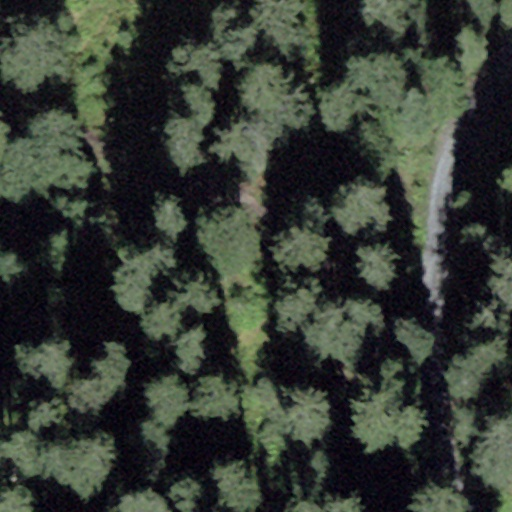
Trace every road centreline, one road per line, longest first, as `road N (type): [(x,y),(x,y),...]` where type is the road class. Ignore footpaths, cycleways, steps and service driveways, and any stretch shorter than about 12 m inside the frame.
road 1 (track): [(434,246),(465,511)]
road 2 (track): [(511,65),(434,246)]
